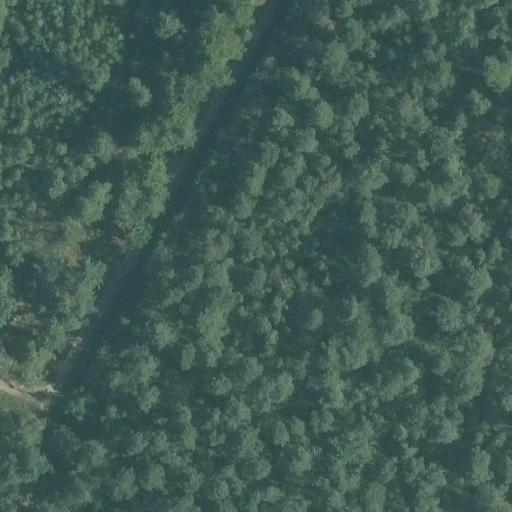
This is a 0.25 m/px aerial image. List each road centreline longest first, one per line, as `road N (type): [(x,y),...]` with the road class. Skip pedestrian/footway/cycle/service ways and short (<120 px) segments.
road 1 (track): [(283,0),(64,374),(36,406)]
road 2 (track): [(112,291),(109,199),(135,0)]
